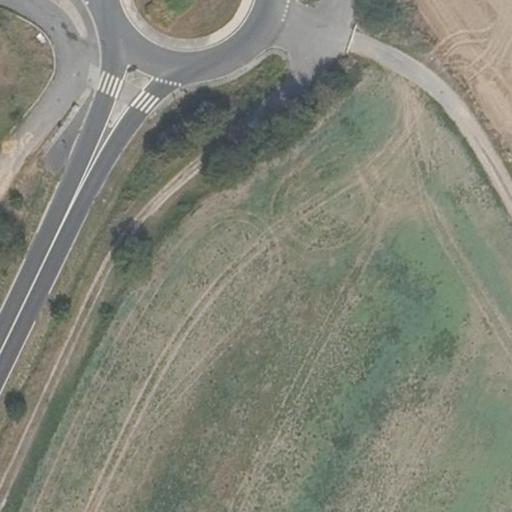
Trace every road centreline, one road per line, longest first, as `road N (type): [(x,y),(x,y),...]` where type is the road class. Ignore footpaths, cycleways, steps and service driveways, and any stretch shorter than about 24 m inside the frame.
road 1 (track): [(340,0),(310,76),(266,121),(168,186),(113,257),(0,504)]
road 2 (track): [(511,203),(475,137),(417,74),(260,11)]
road 3 (track): [(0,180),(75,73),(61,34),(0,1)]
road 4 (trunk): [(0,357),(91,166)]
road 5 (trunk): [(91,166),(144,108),(222,53)]
road 6 (trunk): [(113,21),(109,90),(91,166)]
road 7 (tertiary): [(113,21),(129,40),(173,61),(222,53)]
